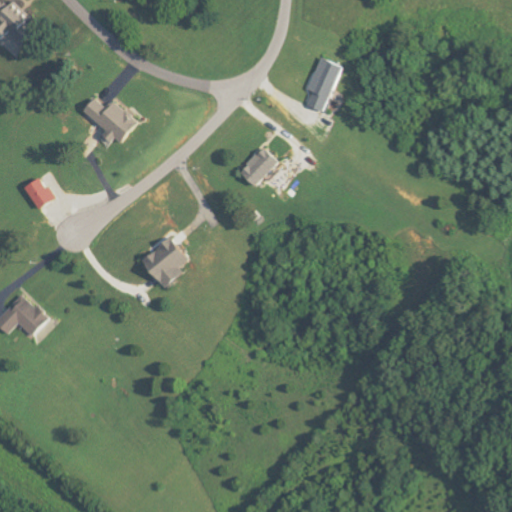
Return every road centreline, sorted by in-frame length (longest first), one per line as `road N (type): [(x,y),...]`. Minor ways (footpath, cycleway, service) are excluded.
road 1 (residential): [(287,0),(277,48),(257,79),(186,153),(86,228)]
road 2 (residential): [(234,100),(138,60),(69,0)]
